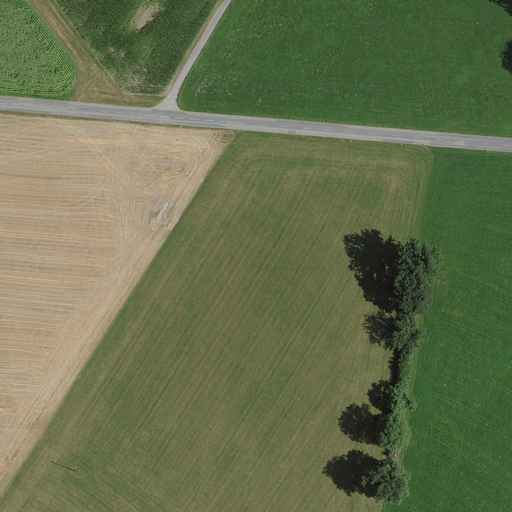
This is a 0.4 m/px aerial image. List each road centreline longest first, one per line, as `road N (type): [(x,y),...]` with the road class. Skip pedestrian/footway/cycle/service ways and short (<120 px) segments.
road 1 (tertiary): [(0,104),(511,146)]
road 2 (track): [(228,0),(168,117)]
